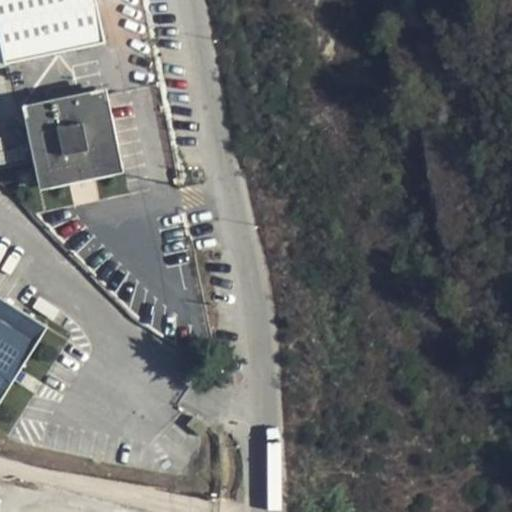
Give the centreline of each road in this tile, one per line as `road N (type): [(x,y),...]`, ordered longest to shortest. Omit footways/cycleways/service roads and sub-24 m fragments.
road 1 (residential): [(272,511),(271,427),(240,160),(201,0)]
road 2 (unknown): [(167,223),(114,0)]
road 3 (unknown): [(84,312),(271,427)]
road 4 (unknown): [(171,511),(0,477)]
